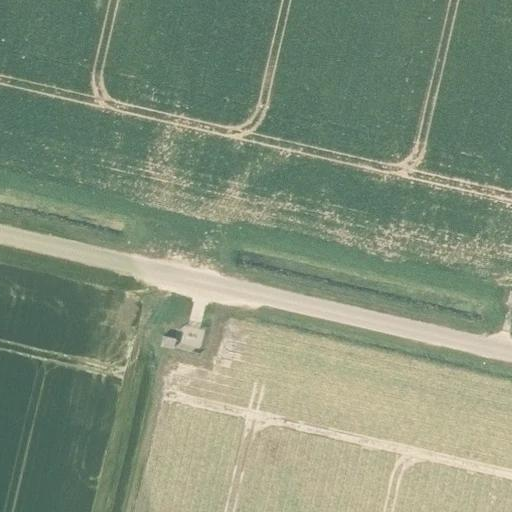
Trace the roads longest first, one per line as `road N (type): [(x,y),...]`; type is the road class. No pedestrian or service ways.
road 1 (unclassified): [(511,354),(0,236)]
road 2 (track): [(222,287),(205,364),(162,354),(126,511)]
road 3 (track): [(154,272),(98,511)]
